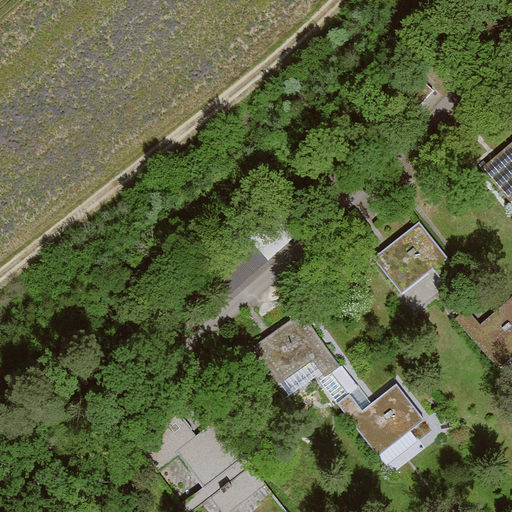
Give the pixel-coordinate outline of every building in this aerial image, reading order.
[(511,203),(511,143),(482,170),(511,204),(511,203)] [(461,276),(420,223),(373,260),(400,295),(432,271),(445,287),(461,276)] [(500,371),(511,360),(511,297),(481,326),(462,304),(450,315),(500,371)] [(340,368),(301,314),(253,348),(280,385),(312,362),(324,379),(340,368)] [(378,458),(425,422),(397,386),(362,413),(349,395),(337,405),(378,458)] [(196,437),(178,412),(138,442),(159,471),(178,456),(220,511),(232,511),(266,487),(217,421),(196,437)]
